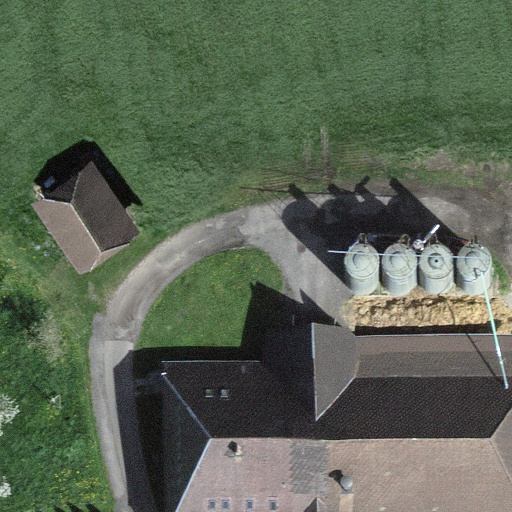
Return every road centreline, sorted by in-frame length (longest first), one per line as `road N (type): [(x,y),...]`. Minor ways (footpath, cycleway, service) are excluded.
road 1 (track): [(503,229),(379,201),(260,214),(205,233),(164,262),(137,291),(113,355)]
road 2 (track): [(314,204),(313,335)]
